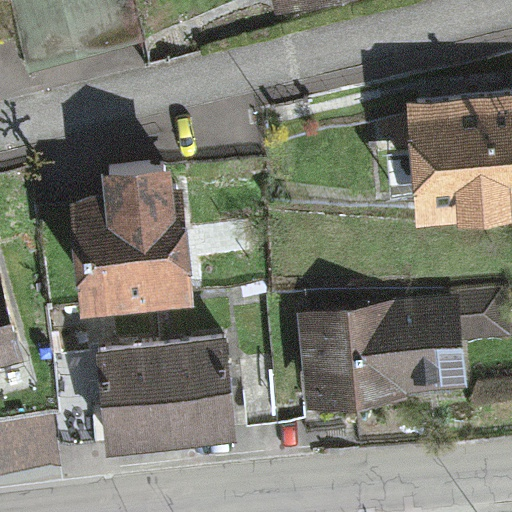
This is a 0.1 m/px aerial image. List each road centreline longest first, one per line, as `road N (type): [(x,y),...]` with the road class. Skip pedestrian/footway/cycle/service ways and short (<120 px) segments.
road 1 (residential): [(0,128),(511,7)]
road 2 (residential): [(18,511),(216,485),(511,462)]
